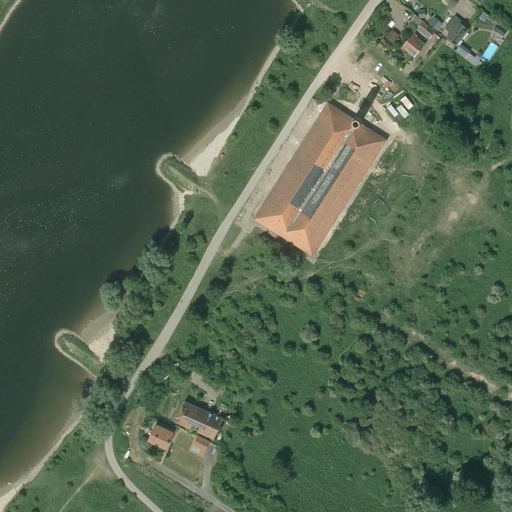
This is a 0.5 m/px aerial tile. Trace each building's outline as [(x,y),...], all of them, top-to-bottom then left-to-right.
[(483,13),(480,18),(485,21),(488,17),(483,13)] [(446,28),(451,32),(447,37),(456,45),(468,30),(459,22),(461,21),(455,16),(446,28)] [(426,22),(437,31),(441,25),(433,19),(431,22),(429,20),(426,22)] [(424,21),(423,21),(417,29),(429,39),(435,30),(424,21)] [(503,28),(499,34),(504,37),(508,31),(503,28)] [(398,37),(392,31),(385,39),(392,44),(398,37)] [(438,37),(433,33),(429,39),(433,42),(438,37)] [(413,35),(403,47),(414,56),(424,44),(413,35)] [(455,51),(464,57),(469,50),(460,44),(455,51)] [(404,94),(399,98),(408,110),(413,105),(404,94)] [(390,103),(386,106),(393,116),(397,114),(390,103)] [(401,103),(396,106),(403,118),(408,115),(401,103)] [(355,125),(331,110),(262,218),(286,233),(311,249),(379,141),(355,125)] [(185,401),(176,421),(214,438),(223,418),(185,401)] [(166,448),(173,432),(156,424),(149,441),(166,448)] [(198,436),(194,445),(191,450),(197,453),(197,454),(202,456),(209,441),(198,436)]
